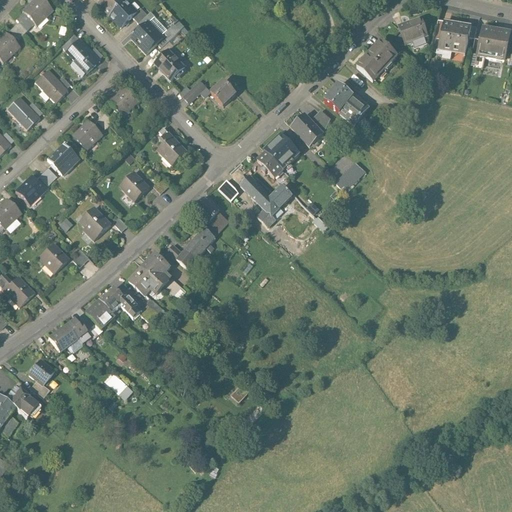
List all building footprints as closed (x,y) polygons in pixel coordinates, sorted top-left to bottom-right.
[(39,0),(36,0),(34,3),(35,3),(23,14),(22,13),(22,14),(23,15),(33,26),(36,29),(37,28),(35,27),(44,19),(45,20),(52,13),(39,0)] [(105,0),(98,6),(110,18),(126,3),(122,0),(105,0)] [(126,3),(110,18),(121,31),(132,20),(137,15),(126,3)] [(141,11),(137,15),(132,20),(138,26),(147,18),(141,11)] [(33,26),(23,15),(16,22),(18,25),(26,33),(33,26)] [(147,18),(138,26),(142,31),(148,25),(149,25),(151,23),(151,22),(147,18)] [(151,23),(149,25),(148,25),(142,31),(131,41),(146,57),(157,47),(164,41),(163,41),(162,39),(167,34),(154,19),(151,22),(151,23)] [(421,20),(398,27),(404,46),(412,44),(412,42),(423,38),(421,30),(424,29),(421,20)] [(444,22),(438,21),(434,38),(440,39),(444,22)] [(458,24),(444,21),(444,22),(440,39),(438,49),(452,52),(458,24)] [(471,27),(458,24),(452,52),(466,55),(469,39),(471,28),(471,27)] [(26,33),(18,25),(14,29),(22,37),(26,33)] [(172,33),(176,38),(184,30),(180,25),(172,33)] [(477,29),(471,28),(469,39),(475,40),(475,39),(477,29)] [(483,29),(477,28),(477,29),(475,39),(481,40),(483,29)] [(22,37),(14,29),(10,33),(18,41),(22,37)] [(511,35),(483,29),(481,40),(476,64),(484,66),(485,59),(505,63),(507,53),(511,35)] [(172,33),(163,41),(164,41),(157,47),(161,51),(169,44),(176,38),(172,33)] [(19,50),(5,35),(1,39),(1,40),(0,41),(0,62),(3,66),(3,65),(3,64),(12,55),(13,56),(19,50)] [(74,38),(62,49),(66,54),(79,43),(74,38)] [(91,54),(79,42),(79,43),(66,54),(75,63),(81,70),(87,76),(100,64),(98,62),(91,54)] [(382,42),(356,69),(373,84),(398,58),(382,42)] [(161,51),(158,54),(163,58),(169,53),(174,49),(169,44),(161,51)] [(103,58),(95,50),(91,54),(98,62),(103,58)] [(169,53),(163,58),(154,66),(171,84),(179,77),(177,75),(184,69),(169,53)] [(81,70),(75,63),(71,67),(71,68),(77,74),(80,72),(80,71),(81,70)] [(58,83),(47,72),(34,84),(43,93),(49,100),(55,106),(68,94),(66,92),(58,83)] [(70,88),(62,79),(58,83),(66,92),(70,88)] [(200,84),(182,100),(188,107),(206,91),(200,84)] [(236,97),(224,84),(210,96),(223,110),(236,97)] [(353,99),(338,87),(324,104),(339,116),(353,99)] [(125,90),(121,94),(122,95),(110,106),(122,119),(131,110),(132,111),(139,105),(125,90)] [(49,100),(43,93),(39,96),(46,104),(49,100)] [(30,111),(19,99),(6,112),(26,134),(39,121),(37,119),(30,111)] [(353,99),(339,116),(354,129),(368,112),(353,99)] [(42,115),(34,107),(30,111),(37,119),(42,115)] [(292,127),(303,115),(297,110),(286,122),(292,127)] [(408,119),(397,110),(385,126),(395,134),(408,119)] [(310,124),(323,137),(330,123),(320,114),(310,124)] [(114,125),(106,117),(102,121),(110,129),(114,125)] [(310,124),(304,117),(291,130),(310,150),(323,137),(310,124)] [(110,129),(102,121),(97,125),(105,133),(110,129)] [(89,124),(85,128),(86,129),(74,140),(73,139),(73,140),(87,154),(86,152),(93,145),(95,144),(96,145),(103,139),(89,124)] [(163,149),(172,140),(163,131),(154,140),(163,149)] [(13,143),(5,135),(1,139),(9,147),(13,143)] [(281,137),(265,153),(266,154),(283,172),(299,157),(281,137)] [(1,139),(0,138),(0,158),(10,149),(9,147),(1,139)] [(175,144),(172,140),(163,149),(157,154),(163,160),(165,159),(173,168),(172,170),(187,156),(186,156),(174,144),(175,144)] [(64,148),(60,151),(61,152),(49,163),(48,164),(62,178),(63,177),(61,176),(70,167),(71,169),(78,163),(64,148)] [(283,172),(266,154),(258,162),(264,169),(262,171),(265,175),(268,173),(275,180),(283,172)] [(356,166),(335,185),(344,195),(365,174),(356,166)] [(57,180),(49,171),(44,175),(53,185),(57,180)] [(53,185),(44,175),(40,180),(48,189),(53,185)] [(138,179),(134,175),(119,189),(125,196),(127,195),(135,204),(134,205),(135,206),(150,192),(149,191),(148,192),(137,180),(138,179)] [(31,179),(27,183),(28,184),(17,195),(16,194),(15,194),(30,209),(29,207),(38,198),(39,200),(45,194),(31,179)] [(270,201),(249,180),(240,188),(265,213),(265,212),(275,222),(284,214),(280,210),(279,211),(270,201)] [(169,189),(161,181),(153,189),(160,197),(169,189)] [(125,196),(119,189),(116,193),(122,199),(125,196)] [(283,189),(270,201),(279,211),(280,210),(292,198),(283,189)] [(228,224),(204,201),(195,210),(210,224),(220,233),(228,224)] [(4,207),(0,209),(0,227),(3,231),(13,222),(14,224),(21,217),(7,202),(3,206),(4,207)] [(110,229),(98,216),(99,215),(94,210),(80,225),(85,231),(83,233),(94,244),(110,229)] [(275,222),(265,212),(265,213),(258,220),(267,230),(271,226),(272,227),(274,226),(273,224),(275,222)] [(67,219),(59,227),(66,234),(74,226),(67,219)] [(127,229),(119,220),(113,225),(121,235),(127,229)] [(220,233),(210,224),(205,229),(215,237),(220,233)] [(240,235),(228,224),(220,233),(232,244),(240,235)] [(204,232),(183,255),(196,264),(207,252),(210,248),(216,242),(204,232)] [(67,264),(56,252),(57,251),(53,247),(38,262),(45,268),(46,267),(55,276),(67,264)] [(182,256),(173,248),(167,254),(176,263),(182,256)] [(89,261),(80,252),(75,256),(84,265),(87,261),(88,262),(89,261)] [(196,264),(183,255),(182,256),(176,263),(188,273),(196,264)] [(84,265),(75,256),(70,261),(79,270),(80,270),(79,269),(84,265)] [(170,270),(155,256),(142,271),(157,285),(165,276),(170,270)] [(157,285),(142,271),(128,285),(135,291),(136,290),(145,299),(151,293),(158,286),(157,285)] [(165,276),(157,285),(158,286),(163,290),(171,281),(165,276)] [(22,285),(18,281),(11,287),(2,278),(0,280),(0,291),(9,301),(11,300),(20,309),(33,297),(22,286),(22,285)] [(181,290),(171,281),(163,290),(173,300),(181,290)] [(158,286),(151,293),(156,298),(163,290),(158,286)] [(120,297),(114,291),(100,304),(111,317),(112,317),(120,309),(135,325),(141,319),(139,317),(142,314),(132,303),(131,304),(125,297),(123,299),(120,297)] [(163,313),(152,303),(148,308),(159,317),(163,313)] [(111,317),(100,304),(86,317),(96,326),(102,333),(115,320),(112,317),(111,317)] [(148,308),(142,314),(139,317),(141,319),(149,327),(154,323),(159,317),(148,308)] [(92,340),(82,328),(80,329),(74,322),(68,326),(79,341),(83,347),(92,340)] [(68,326),(48,341),(50,343),(59,356),(67,350),(79,341),(68,326)] [(102,333),(96,326),(92,330),(99,337),(103,334),(102,333)] [(99,337),(92,330),(88,333),(95,341),(99,337)] [(79,341),(67,350),(70,355),(73,356),(82,350),(83,347),(79,341)] [(59,356),(50,343),(40,350),(45,357),(47,359),(51,356),(54,360),(56,358),(59,356)] [(54,375),(40,363),(28,377),(42,389),(54,375)] [(134,394),(113,375),(104,385),(125,404),(134,394)] [(27,391),(17,384),(14,388),(16,390),(23,396),(27,391)] [(42,389),(36,384),(30,391),(42,401),(49,393),(43,388),(42,389)] [(23,396),(16,390),(12,394),(7,399),(8,399),(4,404),(14,411),(16,413),(26,422),(37,408),(23,396)] [(237,392),(230,399),(238,407),(245,399),(237,392)] [(4,404),(0,400),(0,436),(6,441),(15,429),(7,422),(14,411),(4,404)] [(0,479),(9,467),(0,460),(0,479)]
